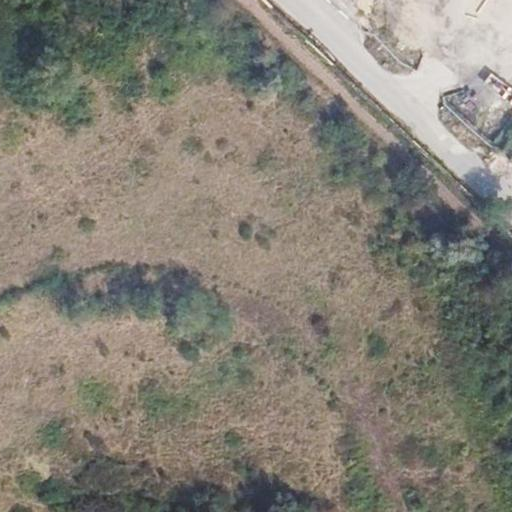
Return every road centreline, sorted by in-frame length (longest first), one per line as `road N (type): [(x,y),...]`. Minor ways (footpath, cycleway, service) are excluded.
road 1 (unknown): [(239,0),(511,265)]
road 2 (unclassified): [(511,210),(296,0)]
